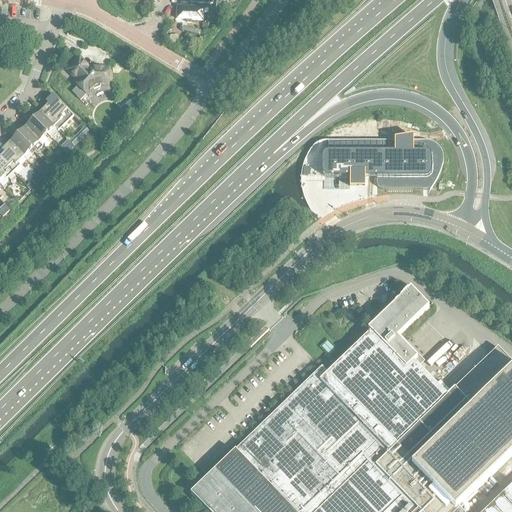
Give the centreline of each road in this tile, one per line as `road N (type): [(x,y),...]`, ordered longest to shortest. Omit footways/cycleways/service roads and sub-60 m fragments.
road 1 (trunk): [(387,0),(0,372)]
road 2 (tertiary): [(118,511),(104,477),(111,444),(319,239),(396,211),(453,227)]
road 3 (trunk): [(0,409),(268,148)]
road 4 (unclassified): [(0,315),(75,246),(198,104),(207,74)]
road 5 (trunk): [(268,148),(355,99),(392,94),(425,102),(468,152),(471,173),(453,227)]
road 6 (trunk): [(494,251),(486,164),(443,69),(443,31),(455,0)]
road 7 (trunk): [(268,148),(433,0)]
